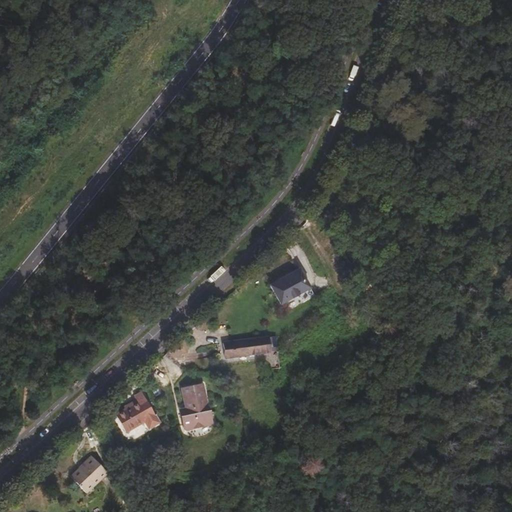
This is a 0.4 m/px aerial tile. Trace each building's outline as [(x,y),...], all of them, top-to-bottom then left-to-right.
[(0,26),(9,28),(11,21),(0,19),(0,26)] [(294,272),(266,288),(276,306),(304,290),(294,272)] [(267,338),(222,343),(224,357),(269,352),(267,338)] [(150,377),(146,379),(151,388),(155,386),(150,377)] [(183,430),(186,431),(210,427),(212,425),(210,413),(204,414),(203,410),(207,410),(203,386),(183,389),(188,417),(181,418),(183,430)] [(231,386),(208,388),(210,407),(233,404),(231,386)] [(158,424),(142,394),(134,399),(137,404),(115,417),(124,435),(143,424),(147,431),(158,424)] [(108,471),(92,455),(85,462),(86,463),(72,477),(86,492),(108,471)]
